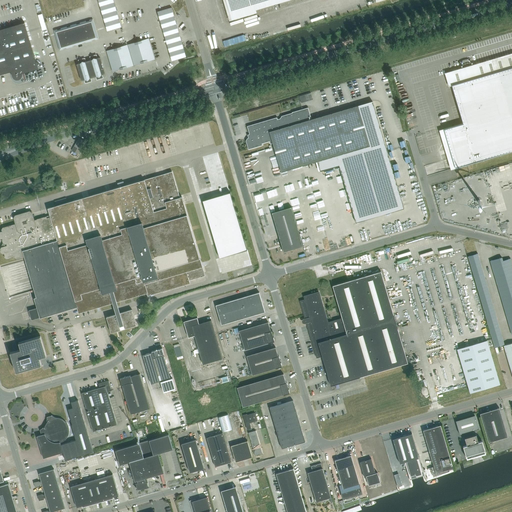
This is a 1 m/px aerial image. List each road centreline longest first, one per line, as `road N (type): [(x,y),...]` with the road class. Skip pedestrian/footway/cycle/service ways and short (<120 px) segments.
road 1 (tertiary): [(214,89),(511,2)]
road 2 (unclassified): [(0,399),(108,366),(171,307),(269,275)]
road 3 (unclassified): [(101,511),(320,447)]
road 4 (tertiary): [(8,152),(214,89)]
road 5 (unclassified): [(320,447),(511,391)]
road 6 (unclassified): [(269,275),(214,89)]
road 7 (unclassified): [(320,447),(269,275)]
road 8 (unclassified): [(269,275),(437,226)]
